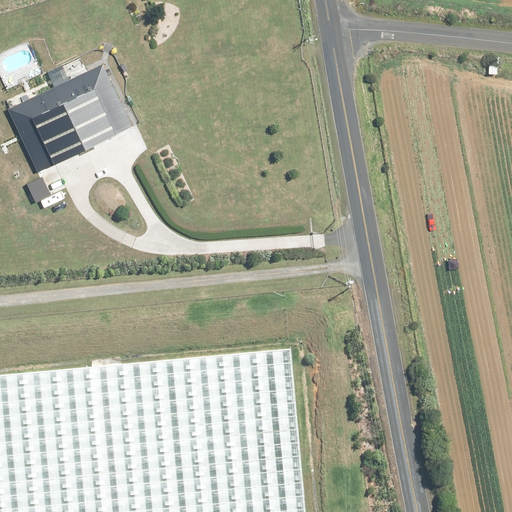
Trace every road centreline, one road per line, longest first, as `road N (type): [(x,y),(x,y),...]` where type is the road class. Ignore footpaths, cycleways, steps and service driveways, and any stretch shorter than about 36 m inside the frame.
road 1 (tertiary): [(417,511),(331,32)]
road 2 (unclassified): [(511,43),(331,32)]
